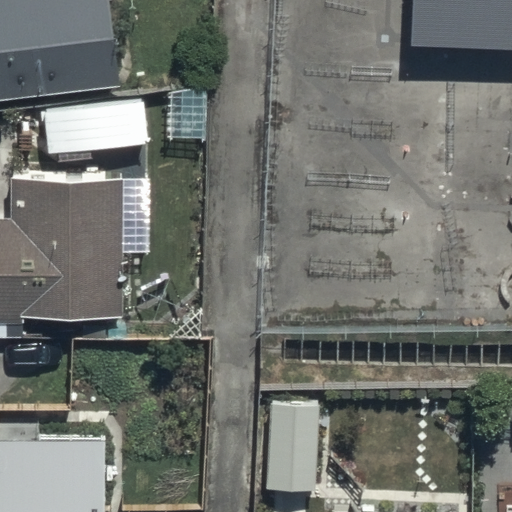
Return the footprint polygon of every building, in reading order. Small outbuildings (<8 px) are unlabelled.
[(0,0),(0,85),(123,70),(114,0),(0,0)] [(511,0),(406,0),(405,28),(511,33),(511,0)] [(0,200),(0,306),(124,305),(122,156),(12,157),(13,200),(0,200)] [(260,481),(312,483),(316,398),(264,395),(260,481)] [(0,422),(0,511),(105,511),(106,423),(0,422)] [(448,511),(450,502),(343,494),(341,511),(448,511)]
